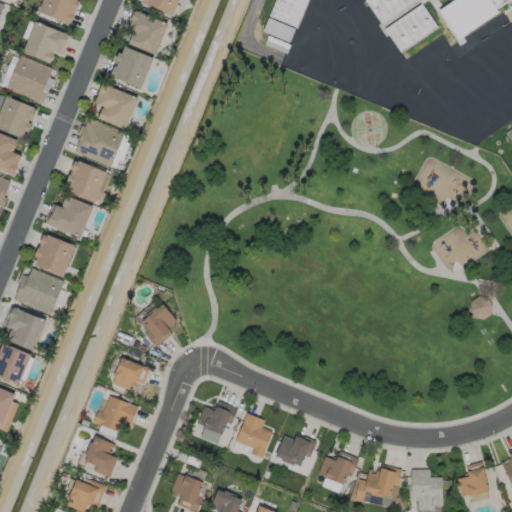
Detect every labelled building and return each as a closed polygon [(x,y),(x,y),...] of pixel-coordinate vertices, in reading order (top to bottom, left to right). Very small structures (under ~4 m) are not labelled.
[(74,0),(77,1),(74,9),(73,9),(71,13),(72,13),(69,22),(66,21),(65,22),(36,11),(40,0),(74,0)] [(143,0),(178,0),(172,15),(142,3),(143,0)] [(296,27),(306,0),(274,0),(269,16),(296,27)] [(368,0),(419,0),(381,25),(366,2),(368,0)] [(483,0),(461,16),(449,0),(483,0)] [(424,5),(440,29),(403,53),(387,30),(424,5)] [(132,9),(166,23),(154,54),(119,40),(132,9)] [(262,33),(290,40),(294,26),(266,18),(262,33)] [(69,35),(61,54),(51,50),(50,52),(52,52),(48,62),(20,51),(33,20),(69,35)] [(125,46),(153,58),(140,88),(112,76),(125,46)] [(54,79),(50,89),(47,87),(43,98),(42,97),(40,103),(4,88),(18,54),(50,67),(47,74),(48,77),(54,79)] [(103,81),(139,96),(126,129),(98,118),(103,107),(94,103),(103,81)] [(33,109),(29,117),(27,116),(25,121),(29,122),(25,130),(22,129),(19,137),(0,128),(0,101),(3,94),(32,106),(31,108),(33,109)] [(88,117),(125,132),(110,168),(73,153),(88,117)] [(0,162),(7,166),(13,136),(0,129),(0,162)] [(76,160),(106,172),(94,202),(64,190),(76,160)] [(9,179),(0,175),(0,200),(1,197),(3,197),(9,179)] [(65,196),(91,207),(79,236),(46,222),(54,204),(61,207),(65,196)] [(43,234),(75,246),(63,276),(32,264),(43,234)] [(27,266),(63,281),(50,314),(14,299),(27,266)] [(478,298),(471,302),(470,311),(480,321),(490,316),(492,305),(484,297),(478,298)] [(160,303),(174,321),(166,328),(170,333),(154,346),(143,333),(147,330),(139,320),(143,317),(142,315),(153,306),(155,307),(160,303)] [(14,309),(45,321),(33,352),(2,340),(14,309)] [(0,345),(1,343),(30,355),(17,384),(0,376),(0,345)] [(147,368),(141,384),(131,379),(127,389),(110,383),(113,376),(111,375),(119,357),(147,368)] [(0,388),(14,395),(0,427),(0,388)] [(107,395),(127,403),(136,406),(128,425),(122,422),(118,432),(98,424),(97,425),(91,422),(95,410),(100,412),(107,395)] [(235,408),(229,423),(224,421),(220,434),(201,427),(202,425),(195,423),(202,406),(212,410),(216,400),(235,408)] [(271,431),(260,457),(249,452),(251,447),(234,440),(241,421),(240,421),(244,412),(262,420),(260,426),(271,431)] [(295,431),(315,440),(308,456),(303,454),(298,466),(292,463),(291,465),(279,460),(280,458),(273,455),(282,434),(292,438),(295,431)] [(92,435),(113,444),(109,455),(115,457),(107,477),(91,470),(93,465),(82,461),(85,455),(83,454),(88,442),(90,442),(92,435)] [(511,481),(509,483),(499,463),(509,458),(506,451),(511,448),(511,481)] [(356,458),(350,473),(346,472),(341,484),(323,476),(323,475),(316,472),(323,456),(334,460),(337,450),(356,458)] [(475,494),(467,496),(467,495),(459,497),(455,479),(466,476),(463,465),(480,461),(487,491),(475,493),(475,494)] [(399,468),(396,485),(391,484),(388,496),(382,494),(381,497),(368,494),(369,492),(363,491),(361,502),(352,500),(357,478),(364,480),(367,468),(379,471),(380,464),(399,468)] [(441,497),(441,505),(432,505),(432,509),(416,509),(416,500),(410,500),(409,469),(427,469),(427,476),(440,476),(440,497),(441,497)] [(176,473),(182,476),(183,474),(201,482),(196,494),(201,496),(194,511),(175,504),(179,494),(169,490),(176,473)] [(73,479),(86,484),(88,479),(104,485),(96,506),(86,501),(82,511),(65,505),(67,498),(66,497),(73,479)] [(218,490),(224,493),(225,491),(236,495),(235,498),(242,501),(238,511),(211,511),(209,511),(218,490)]
